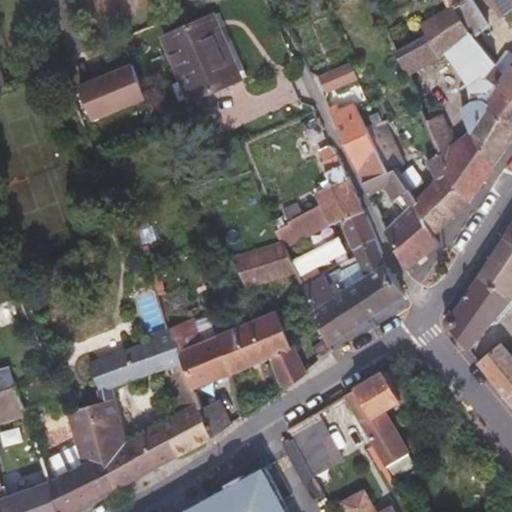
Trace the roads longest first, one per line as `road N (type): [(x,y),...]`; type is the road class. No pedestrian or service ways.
road 1 (residential): [(119,511),(425,315)]
road 2 (residential): [(307,68),(425,315)]
road 3 (tertiary): [(425,315),(511,175)]
road 4 (tertiary): [(425,315),(511,431)]
